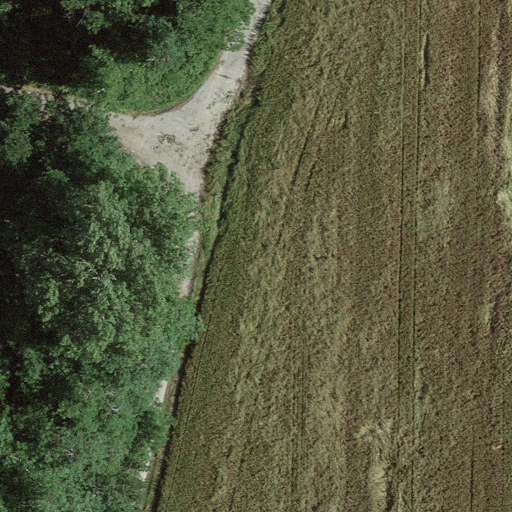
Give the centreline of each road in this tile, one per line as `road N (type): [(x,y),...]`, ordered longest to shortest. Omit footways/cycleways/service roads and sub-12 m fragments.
road 1 (track): [(122,511),(199,166),(0,94)]
road 2 (track): [(274,0),(199,166)]
